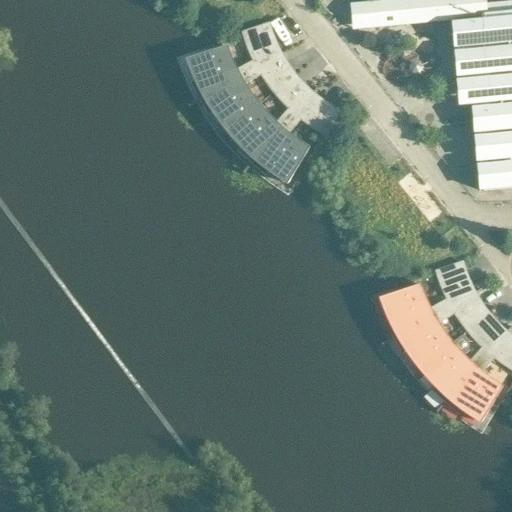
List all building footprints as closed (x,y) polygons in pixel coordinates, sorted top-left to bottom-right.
[(484,0),(413,0),(367,5),(369,29),(452,21),(452,25),(451,25),(453,46),(456,46),(457,54),(454,54),(456,75),(459,74),(459,82),(457,83),(457,92),(459,91),(474,88),(474,89),(475,98),(483,97),(484,109),(471,110),(473,130),(476,130),(477,138),(474,139),(476,160),(479,159),(480,167),(477,167),(478,186),(481,186),(482,191),(511,189),(509,160),(511,159),(511,3),(507,4),(507,7),(485,9),(485,6),(484,0)] [(252,62),(236,70),(233,65),(231,59),(229,53),(227,47),(189,60),(205,96),(195,102),(188,106),(188,107),(288,52),(287,51),(280,54),(278,51),(277,47),(273,40),(271,32),(268,25),(267,25),(266,27),(241,35),(243,42),(246,49),(249,55),(252,62)] [(288,52),(188,107),(188,108),(196,103),(206,98),(208,102),(210,107),(212,110),(213,111),(216,115),(218,119),(219,121),(221,123),(224,127),(227,131),(260,105),(253,96),(246,86),(262,77),(268,86),(273,94),(295,76),(291,72),(288,67),(284,61),(281,56),(288,52)] [(295,76),(273,94),(281,103),(288,110),(277,124),(268,115),(260,105),(227,131),(231,136),(236,141),(240,146),(245,150),(250,155),(255,159),(248,167),(242,174),(243,174),(317,88),(312,94),(306,88),(303,85),(297,79),(295,76)] [(318,89),(317,88),(243,174),(243,175),(249,169),(256,160),(271,171),(289,183),(301,163),(309,149),(304,146),(298,142),(293,139),(288,135),(300,121),(306,126),(312,130),(318,134),(324,137),(338,114),(339,114),(340,113),(333,109),(326,105),(319,100),(313,95),(318,89)] [(481,290),(474,293),(470,286),(467,279),(464,271),(462,264),(460,264),(460,265),(435,274),(445,300),(430,309),(420,286),(408,290),(383,299),(399,335),(389,341),(381,345),(381,346),(481,290)] [(482,291),(481,290),(381,346),(382,346),(390,342),(399,337),(404,345),(410,354),(416,361),(422,369),(450,346),(443,336),(436,326),(452,318),(458,327),(464,335),(488,315),(485,310),(481,305),(478,300),(475,295),(482,291)] [(488,315),(464,335),(471,343),(478,351),(467,364),(458,356),(450,346),(422,369),(428,377),(434,384),(441,391),(448,398),(441,406),(435,413),(436,413),(511,327),(510,327),(505,332),(500,328),(496,324),(492,320),(488,315)] [(511,328),(511,327),(436,413),(437,414),(443,407),(450,399),(464,410),(482,422),(496,399),(502,388),(482,374),(494,360),(511,372),(511,338),(506,334),(511,328)]
